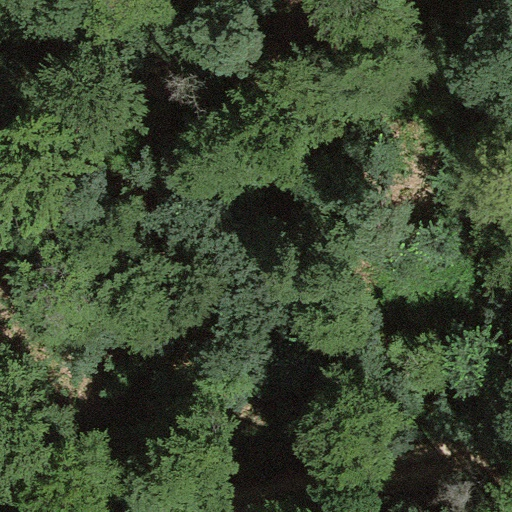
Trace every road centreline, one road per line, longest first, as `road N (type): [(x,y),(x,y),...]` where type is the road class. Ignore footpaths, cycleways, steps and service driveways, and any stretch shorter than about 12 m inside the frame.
road 1 (track): [(0,200),(371,0)]
road 2 (track): [(511,442),(249,511)]
